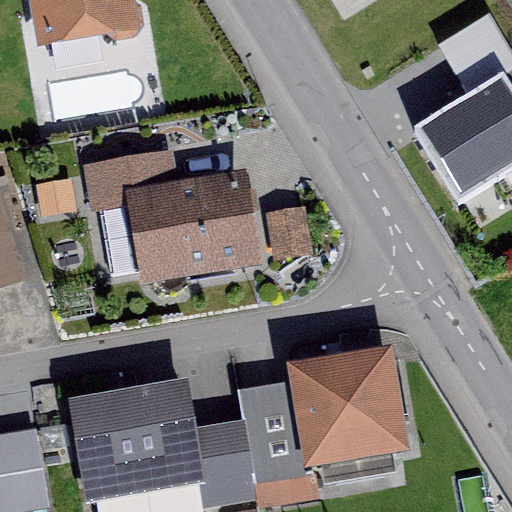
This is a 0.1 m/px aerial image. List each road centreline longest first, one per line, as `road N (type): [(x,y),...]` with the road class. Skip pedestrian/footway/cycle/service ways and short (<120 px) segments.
road 1 (residential): [(0,372),(351,314),(422,281)]
road 2 (residential): [(253,0),(422,281)]
road 3 (residential): [(422,281),(511,423)]
